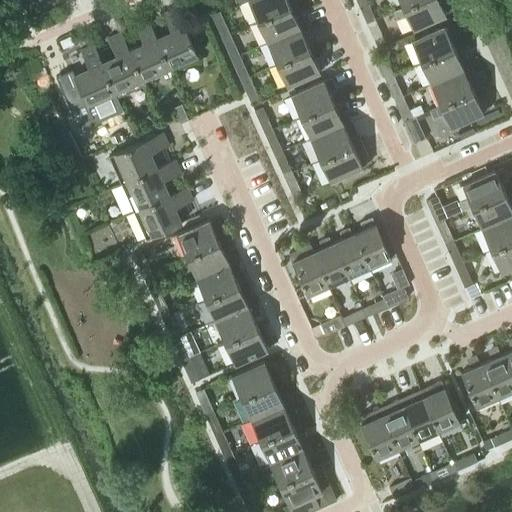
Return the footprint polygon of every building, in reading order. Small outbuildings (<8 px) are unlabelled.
[(291,6),(288,0),(249,0),(258,20),(291,6)] [(367,23),(375,19),(366,0),(359,0),(357,1),(367,23)] [(442,4),(440,0),(415,0),(403,6),(393,10),(397,19),(407,15),(413,28),(446,13),(453,9),(449,1),(442,4)] [(156,36),(170,67),(198,54),(176,6),(163,13),(170,30),(157,36),(156,36)] [(296,17),(294,13),(291,6),(258,20),(268,41),(308,23),(303,13),(296,17)] [(222,37),(230,33),(220,10),(211,14),(222,37)] [(156,36),(157,36),(149,19),(135,25),(143,42),(129,48),(128,49),(142,79),(170,67),(156,36)] [(367,23),(376,42),(377,44),(385,40),(375,19),(367,23)] [(310,48),(306,39),(304,34),(311,31),(308,23),(268,41),(277,63),(310,48)] [(422,62),(455,48),(449,36),(454,34),(449,23),(445,25),(444,24),(411,39),(422,62)] [(128,49),(129,48),(121,31),(109,37),(116,54),(101,61),(118,97),(144,86),(141,80),(142,79),(128,49)] [(231,58),(239,54),(230,33),(222,37),(231,58)] [(118,97),(101,61),(93,43),(80,49),(88,67),(74,73),(71,69),(57,75),(75,115),(90,109),(88,103),(114,91),(117,98),(118,97)] [(316,61),(314,57),(310,48),(277,63),(287,85),(320,70),(320,69),(327,66),(323,58),(316,61)] [(432,84),(471,66),(466,54),(459,57),(455,48),(422,62),(432,84)] [(385,79),(394,75),(384,51),(375,55),(385,79)] [(241,79),(249,76),(239,54),(231,58),(241,79)] [(441,104),(473,89),(467,75),(474,72),(471,66),(432,84),(441,104)] [(395,100),(404,96),(394,75),(385,79),(395,100)] [(241,79),(250,101),(259,97),(249,76),(241,79)] [(335,102),(330,93),(328,87),(335,84),(332,76),(324,79),(324,78),(291,93),(302,117),(335,102)] [(479,103),(474,91),(473,89),(441,104),(430,109),(434,117),(444,112),(451,126),(483,112),(483,110),(490,107),(487,100),(479,103)] [(405,121),(416,116),(415,115),(413,116),(404,96),(395,100),(405,121)] [(340,114),(337,108),(335,102),(302,117),(311,138),(353,120),(352,119),(351,119),(347,111),(340,114)] [(181,103),(173,107),(180,123),(181,123),(188,120),(181,103)] [(265,134),(274,130),(263,106),(254,110),(265,134)] [(157,119),(150,112),(143,120),(150,126),(157,119)] [(414,142),(425,137),(416,116),(405,121),(414,142)] [(362,142),(357,131),(353,120),(311,138),(321,160),(362,142)] [(275,155),(283,151),(274,130),(265,134),(275,155)] [(129,180),(176,160),(175,158),(157,166),(151,152),(169,144),(163,131),(116,151),(129,180)] [(362,142),(321,160),(330,180),(363,166),(363,165),(371,161),(362,142)] [(285,177),(293,173),(283,151),(275,155),(285,177)] [(141,208),(188,187),(187,185),(169,193),(163,180),(181,172),(176,160),(129,180),(141,208)] [(472,206),(505,191),(500,179),(507,175),(503,166),(495,169),(495,168),(462,183),(468,197),(457,201),(461,210),(472,206)] [(285,177),(294,197),(302,193),(293,173),(285,177)] [(182,222),(182,221),(176,207),(193,199),(188,187),(141,208),(153,235),(182,222)] [(482,227),(511,214),(511,202),(511,203),(505,191),(472,206),(482,227)] [(435,222),(444,218),(447,217),(437,194),(425,200),(435,222)] [(491,249),(511,239),(511,214),(482,227),(491,249)] [(187,256),(220,241),(216,230),(223,227),(217,215),(177,233),(187,256)] [(354,232),(370,266),(390,256),(375,222),(373,223),(370,217),(360,221),(363,228),(354,232)] [(445,244),(454,240),(444,219),(436,222),(445,244)] [(370,266),(354,232),(352,233),(349,226),(343,229),(346,236),(334,241),(350,275),(370,266)] [(350,275),(334,241),(332,242),(329,235),(322,238),(325,245),(314,250),(329,284),(350,275)] [(511,239),(491,249),(501,271),(511,265),(511,239)] [(455,265),(464,261),(454,240),(445,244),(455,265)] [(224,250),(220,241),(187,256),(197,277),(237,258),(232,247),(224,250)] [(329,284),(314,250),(310,242),(289,251),(308,293),(329,284)] [(143,275),(152,272),(142,248),(133,252),(143,275)] [(206,299),(239,283),(235,273),(242,270),(237,258),(197,277),(206,299)] [(464,261),(455,265),(464,287),(473,283),(464,261)] [(153,296),(161,292),(152,272),(143,275),(153,296)] [(243,293),(239,284),(239,283),(206,299),(216,319),(256,302),(250,290),(243,293)] [(388,306),(408,297),(409,296),(403,285),(383,294),(388,306)] [(162,318),(171,314),(161,292),(153,296),(162,318)] [(368,315),(388,306),(383,294),(382,295),(383,297),(364,306),(368,315)] [(259,309),(256,302),(216,319),(225,341),(258,327),(252,312),(259,309)] [(347,324),(368,315),(364,306),(343,315),(347,324)] [(347,324),(343,315),(343,316),(341,313),(320,323),(325,334),(347,324)] [(172,339),(180,335),(171,314),(162,318),(172,339)] [(235,362),(275,344),(271,336),(264,339),(258,327),(225,341),(235,362)] [(181,361),(190,357),(180,335),(172,339),(181,361)] [(511,340),(511,341),(511,344),(511,348),(503,352),(511,371),(511,340)] [(511,371),(503,352),(501,353),(498,347),(490,350),(493,357),(482,362),(498,396),(511,389),(511,371)] [(498,396),(482,362),(480,363),(477,356),(467,360),(470,367),(462,371),(477,405),(498,396)] [(191,382),(199,378),(190,357),(181,361),(191,382)] [(275,382),(268,367),(275,364),(272,357),(265,360),(264,359),(232,374),(242,397),(275,382)] [(421,388),(440,429),(459,421),(441,379),(421,388)] [(251,418),(291,400),(286,389),(279,392),(275,382),(242,397),(251,418)] [(205,413),(213,409),(203,387),(195,391),(205,413)] [(419,439),(440,429),(421,388),(400,397),(419,439)] [(398,448),(419,439),(400,397),(380,406),(398,448)] [(261,440),(294,425),(289,414),(296,411),(291,400),(251,418),(261,440)] [(377,457),(398,448),(380,406),(358,416),(377,457)] [(214,434),(223,431),(213,409),(205,413),(214,434)] [(270,461),(310,443),(305,431),(298,434),(294,425),(261,440),(270,461)] [(494,446),(511,437),(511,427),(511,428),(490,437),(482,441),(486,448),(494,445),(494,446)] [(224,456),(233,452),(223,431),(214,434),(224,456)] [(280,483),(313,468),(306,454),(314,451),(310,443),(270,461),(280,483)] [(457,469),(477,460),(474,451),(454,460),(457,469)] [(234,478),(242,474),(233,452),(224,456),(234,478)] [(437,478),(457,469),(454,460),(433,470),(437,478)] [(317,477),(313,468),(280,483),(289,503),(282,506),(285,511),(307,511),(336,499),(324,474),(317,477)] [(416,487),(437,478),(433,470),(412,479),(416,487)] [(243,499),(252,495),(242,474),(234,478),(243,499)] [(416,487),(412,479),(410,476),(389,486),(394,497),(416,487)] [(243,499),(249,511),(259,511),(252,495),(243,499)]
